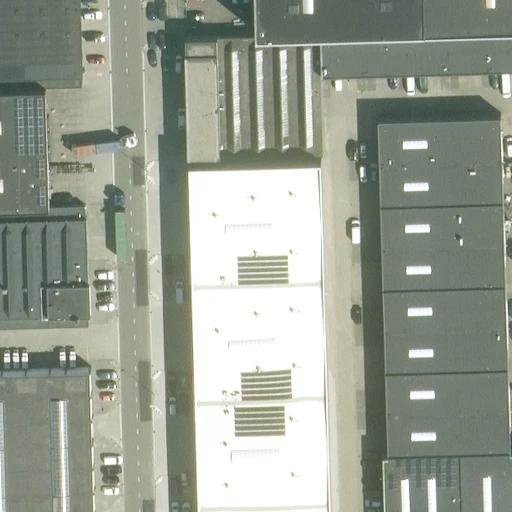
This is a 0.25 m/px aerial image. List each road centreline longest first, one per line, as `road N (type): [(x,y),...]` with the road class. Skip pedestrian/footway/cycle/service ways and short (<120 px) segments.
road 1 (unclassified): [(355,511),(346,100),(511,95)]
road 2 (unclassified): [(149,511),(134,0)]
